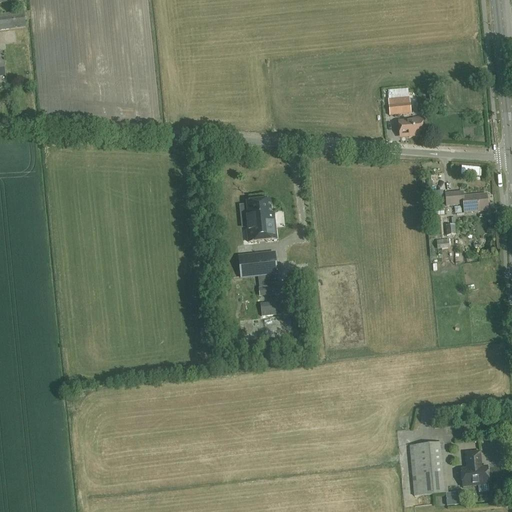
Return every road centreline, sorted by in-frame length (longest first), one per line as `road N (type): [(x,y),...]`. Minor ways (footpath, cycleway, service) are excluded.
road 1 (tertiary): [(0,129),(511,156)]
road 2 (secondary): [(511,149),(497,0)]
